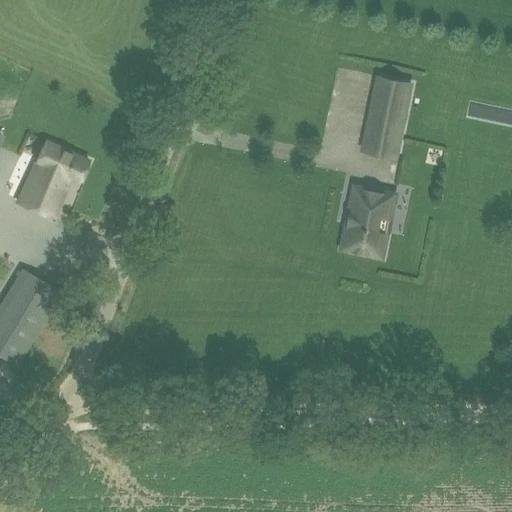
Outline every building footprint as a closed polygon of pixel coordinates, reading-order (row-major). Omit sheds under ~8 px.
[(364,150),(396,156),(411,83),(379,76),(364,150)] [(0,174),(15,142),(0,135),(0,174)] [(79,184),(89,160),(43,140),(17,202),(54,218),(71,180),(79,184)] [(384,217),(389,193),(355,186),(350,210),(352,210),(349,225),(348,224),(343,248),(382,257),(387,233),(377,231),(380,216),(384,217)] [(0,294),(17,266),(0,256),(0,294)] [(0,355),(18,366),(61,293),(40,281),(27,302),(8,291),(0,305),(0,355)]
